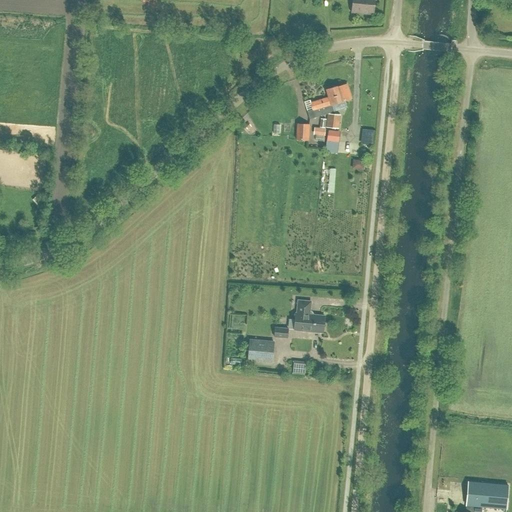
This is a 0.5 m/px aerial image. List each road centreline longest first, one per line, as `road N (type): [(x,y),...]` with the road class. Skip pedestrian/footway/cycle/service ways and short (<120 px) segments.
road 1 (track): [(395,43),(355,511)]
road 2 (unclassified): [(0,266),(82,236),(288,63),(338,45),(395,43)]
road 3 (unclassified): [(426,511),(472,50)]
road 4 (track): [(62,247),(84,0)]
